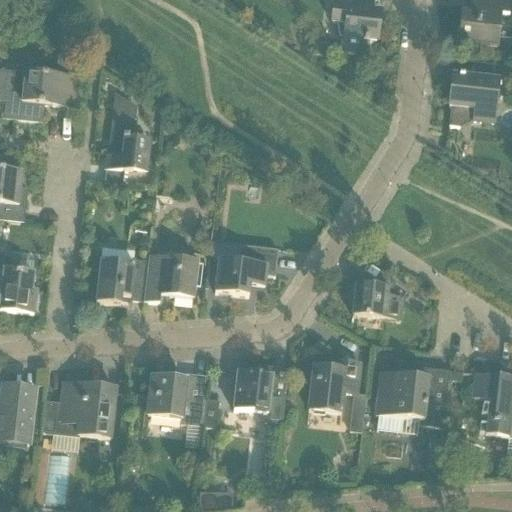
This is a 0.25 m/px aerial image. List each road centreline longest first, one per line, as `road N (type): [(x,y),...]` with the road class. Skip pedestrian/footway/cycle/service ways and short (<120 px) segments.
road 1 (residential): [(55,350),(280,327),(407,137),(414,69),(408,0)]
road 2 (residential): [(55,350),(69,153)]
